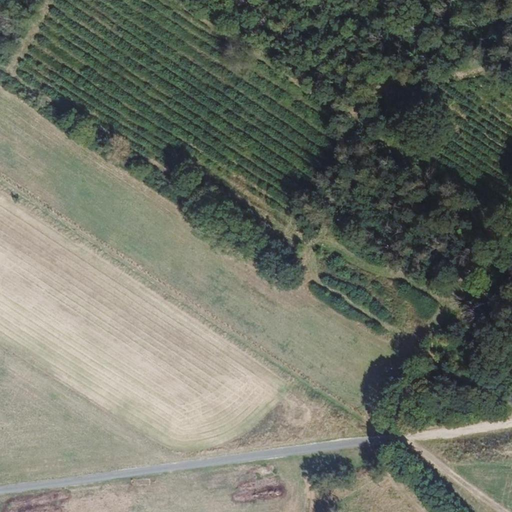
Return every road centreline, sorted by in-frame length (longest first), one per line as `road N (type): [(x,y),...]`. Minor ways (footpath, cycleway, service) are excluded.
road 1 (unclassified): [(0,491),(511,422)]
road 2 (track): [(511,179),(392,323)]
